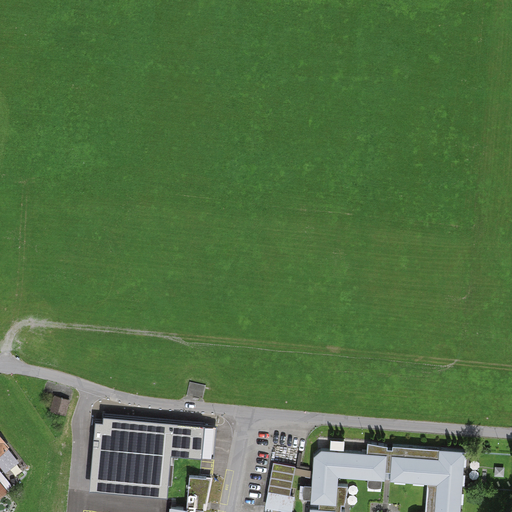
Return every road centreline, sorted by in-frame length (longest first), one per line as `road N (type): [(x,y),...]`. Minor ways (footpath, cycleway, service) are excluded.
road 1 (track): [(511,367),(27,323),(15,328),(6,368)]
road 2 (unclassified): [(0,368),(243,414),(511,432)]
